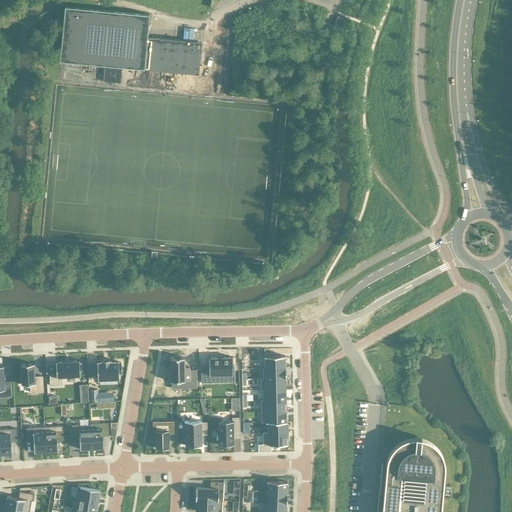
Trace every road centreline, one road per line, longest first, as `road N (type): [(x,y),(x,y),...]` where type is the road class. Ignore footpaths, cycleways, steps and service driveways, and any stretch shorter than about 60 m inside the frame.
road 1 (secondary): [(460,0),(453,77),(468,217)]
road 2 (residential): [(144,332),(304,329)]
road 3 (unclassified): [(456,235),(356,288),(330,319)]
road 4 (unclassified): [(330,319),(355,317),(467,261)]
road 5 (residential): [(0,342),(144,332)]
road 6 (residential): [(144,332),(123,467)]
road 7 (residential): [(306,464),(304,329)]
road 8 (residential): [(176,465),(306,464)]
road 9 (secondary): [(511,213),(485,169),(462,96)]
road 10 (residential): [(0,474),(123,467)]
road 11 (secondary): [(489,214),(470,158),(462,96)]
